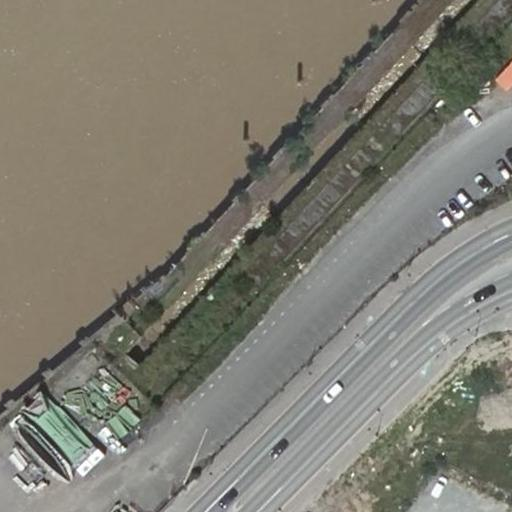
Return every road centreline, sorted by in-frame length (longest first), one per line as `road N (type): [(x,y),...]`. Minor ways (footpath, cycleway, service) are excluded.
road 1 (secondary): [(511,241),(421,304),(215,511)]
road 2 (secondary): [(247,511),(406,351),(511,272)]
